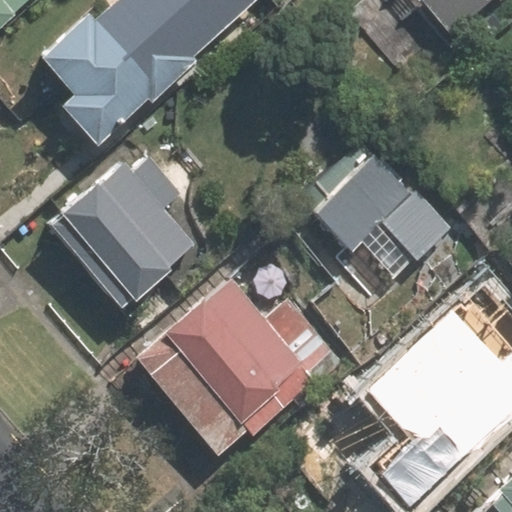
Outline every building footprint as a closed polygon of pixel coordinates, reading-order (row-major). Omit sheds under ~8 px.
[(0,0),(0,28),(31,0),(0,0)] [(255,0),(104,0),(93,10),(83,0),(81,0),(30,47),(66,86),(50,100),(94,147),(255,0)] [(379,147),(318,207),(356,245),(383,218),(421,256),(454,223),(379,147)] [(192,251),(120,162),(44,223),(117,312),(192,251)] [(307,376),(225,276),(125,357),(207,457),(307,376)] [(511,358),(511,324),(480,285),(358,384),(407,444),(511,358)] [(511,463),(491,481),(511,506),(511,463)]
